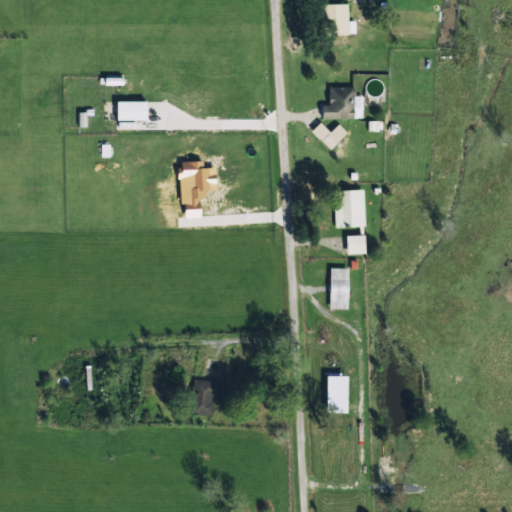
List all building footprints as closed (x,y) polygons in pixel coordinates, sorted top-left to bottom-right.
[(318,6),(318,36),(345,36),(345,6),(318,6)] [(318,121),(351,121),(351,89),(326,89),(326,107),(318,107),(318,121)] [(332,192),(332,229),(360,229),(360,192),(332,192)] [(326,311),(345,311),(344,270),(326,270),(326,311)] [(183,416),(208,418),(210,399),(219,400),(221,384),(187,381),(183,416)]
